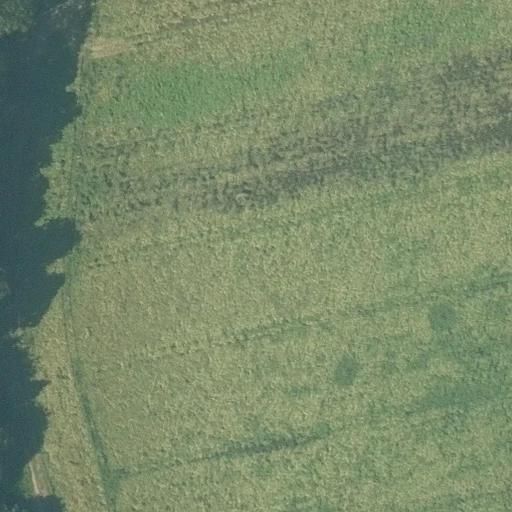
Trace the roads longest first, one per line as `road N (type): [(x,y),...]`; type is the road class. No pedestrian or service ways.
road 1 (track): [(0,21),(18,60),(0,264)]
road 2 (track): [(0,324),(46,511)]
